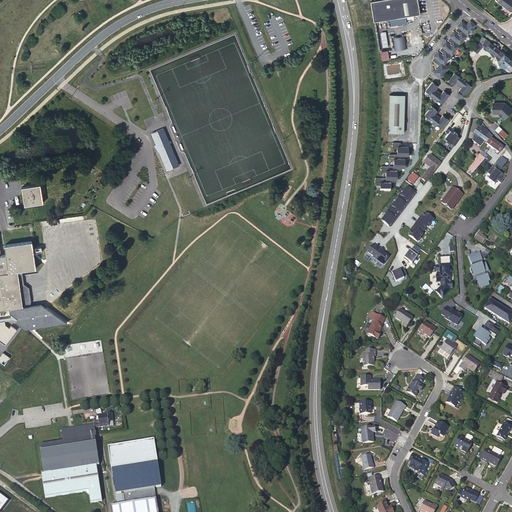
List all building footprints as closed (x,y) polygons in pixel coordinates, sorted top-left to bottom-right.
[(418,0),(379,0),(372,1),(375,22),(390,19),(398,18),(421,14),(418,0)] [(511,0),(497,0),(497,1),(504,7),(505,7),(505,6),(511,11),(511,9),(511,0)] [(504,7),(502,9),(502,11),(507,14),(509,14),(511,11),(505,6),(505,7),(504,7)] [(474,27),(476,24),(470,20),(467,25),(462,21),(457,26),(458,27),(456,30),(459,32),(458,34),(454,30),(449,36),(450,37),(448,40),(451,42),(450,44),(446,41),(442,46),(442,47),(440,50),(443,53),(442,54),(438,51),(434,56),(434,57),(432,60),(439,65),(433,73),(441,78),(449,68),(445,65),(470,31),(472,32),(475,29),(474,27)] [(483,45),(478,41),(477,41),(472,47),(478,52),(483,45)] [(495,55),(500,50),(503,45),(501,43),(498,46),(494,42),(492,44),(490,42),(486,47),(495,55)] [(499,59),(504,53),(500,50),(495,55),(499,59)] [(511,69),(511,59),(504,53),(499,59),(507,65),(505,67),(510,71),(511,69)] [(495,55),(493,58),(504,68),(505,67),(507,65),(499,59),(495,55)] [(460,76),(455,72),(448,81),(454,85),(456,82),(462,86),(460,90),(465,94),(472,85),(467,81),(468,79),(461,75),(460,76)] [(438,86),(433,81),(426,90),(431,94),(430,96),(436,101),(437,99),(443,103),(450,95),(444,90),(442,93),(436,89),(438,86)] [(405,96),(390,95),(388,133),(403,134),(405,96)] [(503,115),(506,118),(511,111),(511,108),(505,102),(494,102),(494,106),(493,106),(493,108),(494,108),(494,113),(501,113),(503,115)] [(437,110),(432,106),(425,114),(430,118),(429,120),(435,125),(436,123),(441,127),(448,119),(443,115),(440,118),(435,113),(437,110)] [(499,125),(495,129),(504,138),(508,134),(499,125)] [(452,133),(446,128),(444,131),(447,133),(444,138),(447,140),(445,141),(450,145),(451,143),(454,145),(459,138),(455,135),(457,134),(453,131),(452,133)] [(477,129),(474,133),(474,140),(482,146),(485,141),(488,143),(491,139),(490,139),(492,137),(486,131),(482,128),(481,130),(480,129),(479,130),(477,129)] [(187,186),(165,130),(152,134),(156,145),(154,146),(157,154),(160,153),(173,186),(178,185),(181,189),(187,186)] [(495,142),(493,141),(489,146),(494,149),(499,153),(502,147),(497,144),(495,142)] [(401,147),(401,143),(393,143),(393,147),(398,147),(397,155),(408,155),(408,147),(401,147)] [(429,155),(427,154),(422,160),(424,161),(423,162),(430,168),(421,179),(426,182),(441,163),(430,154),(429,155)] [(481,164),(485,158),(481,155),(480,154),(476,160),(477,161),(481,164)] [(397,159),(397,155),(389,155),(389,159),(394,159),(394,167),(405,167),(405,159),(397,159)] [(506,178),(499,173),(507,162),(502,158),(494,169),(492,168),(487,174),(491,176),(488,180),(495,185),(498,181),(501,184),(506,178)] [(477,161),(472,166),(476,170),(481,164),(477,161)] [(390,170),(390,167),(381,166),(381,171),(386,171),(386,179),(397,179),(398,171),(390,170)] [(413,172),(410,176),(416,181),(419,177),(413,172)] [(384,183),(384,179),(376,178),(375,183),(381,183),(381,191),(392,191),(392,183),(384,183)] [(21,187),(21,192),(24,191),(24,194),(22,194),(24,206),(42,203),(39,184),(21,187)] [(447,207),(451,210),(462,195),(452,187),(447,195),(449,196),(447,199),(445,197),(441,202),(446,205),(445,206),(447,207)] [(411,198),(414,194),(407,188),(405,189),(401,194),(400,193),(396,198),(397,199),(405,204),(410,197),(411,198)] [(406,205),(405,204),(397,199),(393,205),(391,204),(388,209),(396,215),(401,209),(402,209),(406,205)] [(396,215),(388,209),(384,213),(386,214),(382,220),(382,222),(389,227),(393,222),(392,222),(396,215)] [(419,220),(418,220),(413,227),(414,228),(412,231),(409,235),(417,241),(423,234),(422,233),(427,226),(428,227),(433,219),(425,213),(422,217),(419,220)] [(480,231),(476,237),(482,242),(485,238),(481,235),(483,233),(480,231)] [(12,315),(16,318),(19,319),(28,306),(29,305),(17,297),(17,289),(14,289),(10,287),(9,280),(10,277),(17,276),(17,271),(22,270),(35,269),(33,253),(32,248),(31,241),(4,245),(5,254),(1,255),(0,246),(0,310),(7,309),(9,309),(9,311),(9,313),(12,315)] [(373,244),(368,251),(374,256),(373,257),(384,264),(389,256),(383,251),(384,249),(380,247),(379,248),(373,244)] [(417,256),(421,250),(414,245),(410,251),(417,256)] [(418,258),(409,251),(404,259),(412,266),(418,258)] [(479,253),(469,256),(471,263),(473,263),(474,267),(472,267),(470,268),(471,269),(469,269),(471,276),(473,275),(473,276),(476,275),(477,278),(476,279),(478,287),(488,284),(487,282),(489,281),(487,275),(485,276),(484,273),(487,271),(485,264),(482,264),(481,265),(480,261),(485,259),(487,256),(483,252),(479,254),(479,253)] [(451,256),(439,257),(440,265),(440,267),(436,268),(436,272),(440,271),(440,275),(436,275),(437,282),(440,282),(441,286),(438,289),(439,289),(436,292),(434,290),(440,295),(442,292),(445,295),(450,289),(450,288),(452,288),(452,281),(450,281),(449,274),(451,274),(450,269),(449,269),(449,265),(451,265),(451,256)] [(403,268),(391,272),(394,282),(406,277),(403,268)] [(28,306),(30,306),(31,301),(29,288),(23,284),(22,270),(17,271),(17,276),(10,277),(9,280),(10,287),(14,289),(17,289),(17,297),(29,305),(28,306)] [(511,313),(510,313),(511,312),(504,308),(503,308),(499,306),(499,305),(496,302),(495,303),(491,300),(485,309),(509,324),(511,319),(511,313)] [(14,321),(25,329),(29,328),(67,322),(41,303),(30,306),(28,306),(19,319),(16,318),(14,321)] [(412,317),(399,309),(394,317),(402,323),(406,326),(412,317)] [(445,316),(445,318),(458,327),(463,317),(449,310),(449,311),(444,309),(442,315),(445,316)] [(383,320),(376,316),(367,333),(378,339),(380,335),(378,334),(381,328),(380,327),(383,320)] [(0,321),(0,340),(5,345),(17,330),(11,325),(9,328),(5,325),(5,321),(0,321)] [(482,330),(481,329),(475,338),(476,339),(473,343),(479,346),(482,342),(483,343),(486,345),(490,338),(488,337),(490,335),(494,338),(499,331),(493,327),(494,325),(487,321),(483,327),(484,327),(482,330)] [(431,326),(425,322),(418,331),(423,334),(424,334),(429,337),(435,328),(431,326)] [(452,344),(447,340),(441,348),(450,355),(457,345),(453,342),(452,344)] [(511,346),(507,344),(503,353),(504,355),(507,356),(509,357),(511,358),(511,346)] [(374,350),(365,350),(365,357),(362,357),(362,366),(373,366),(373,357),(374,357),(374,350)] [(479,364),(466,355),(458,368),(464,372),(467,367),(473,372),(479,364)] [(494,371),(491,377),(500,382),(503,376),(494,371)] [(371,376),(361,377),(361,387),(369,387),(369,390),(381,390),(380,380),(371,380),(371,376)] [(423,387),(422,386),(425,380),(417,376),(414,381),(413,381),(411,385),(407,392),(416,397),(419,391),(421,392),(423,387)] [(506,388),(497,383),(488,398),(497,403),(502,393),(503,394),(506,388)] [(466,393),(454,387),(450,393),(451,393),(450,396),(446,402),(454,407),(457,401),(460,403),(466,393)] [(407,407),(397,401),(388,417),(398,423),(404,410),(405,410),(407,407)] [(372,402),(360,403),(360,415),(371,414),(371,407),(372,407),(372,402)] [(113,420),(112,414),(102,415),(102,416),(98,416),(99,424),(99,428),(104,427),(109,426),(109,424),(108,421),(113,420)] [(61,427),(61,430),(94,425),(93,422),(61,427)] [(437,437),(439,435),(439,434),(444,436),(448,427),(438,422),(436,426),(431,434),(437,437)] [(511,428),(511,427),(504,423),(497,436),(504,440),(509,432),(510,432),(511,428)] [(96,438),(94,428),(94,425),(61,430),(63,439),(39,443),(44,472),(41,472),(45,499),(85,493),(89,497),(90,505),(102,503),(96,467),(99,467),(95,438),(96,438)] [(375,433),(374,427),(361,430),(364,445),(374,443),(373,433),(375,433)] [(471,443),(459,437),(454,447),(459,450),(459,449),(461,450),(461,451),(466,454),(471,443)] [(154,441),(108,448),(116,494),(122,493),(124,504),(155,498),(154,488),(162,487),(158,464),(154,441)] [(487,464),(488,463),(491,464),(491,465),(497,468),(502,459),(486,451),(480,461),(487,464)] [(419,457),(412,453),(408,460),(411,462),(409,466),(415,470),(414,471),(424,476),(427,471),(424,470),(428,464),(420,460),(417,459),(419,457)] [(372,464),(370,455),(369,455),(362,457),(361,457),(364,470),(374,468),(373,464),(372,464)] [(448,479),(448,478),(441,474),(435,484),(441,487),(443,488),(446,492),(455,487),(451,480),(450,480),(448,479)] [(383,492),(379,476),(369,478),(372,494),(383,492)] [(474,503),(479,506),(483,498),(478,495),(473,492),(472,493),(470,492),(470,490),(465,488),(460,497),(468,501),(469,500),(474,503)] [(0,511),(9,501),(0,493),(0,511)] [(157,511),(155,498),(124,504),(110,506),(110,511),(157,511)] [(419,511),(420,511),(434,511),(438,506),(434,504),(433,506),(425,501),(419,511)]
